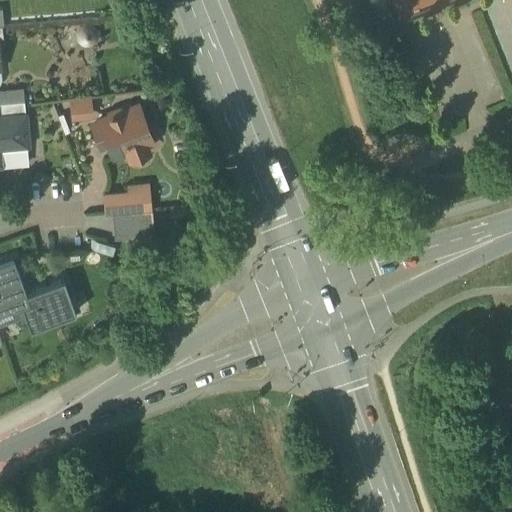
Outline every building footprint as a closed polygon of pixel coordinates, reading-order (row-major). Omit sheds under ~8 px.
[(70,99),(72,118),(91,116),(89,97),(70,99)] [(25,101),(0,103),(2,116),(26,114),(25,101)] [(138,106),(93,123),(101,144),(109,141),(114,154),(128,149),(131,157),(147,150),(144,142),(151,140),(138,106)] [(2,116),(0,115),(0,164),(3,165),(1,149),(27,146),(28,146),(26,114),(2,116)] [(27,146),(1,149),(3,165),(28,162),(27,146)] [(126,190),(101,192),(103,214),(112,214),(113,239),(154,237),(150,182),(127,183),(126,190)] [(13,259),(0,263),(0,310),(20,303),(28,300),(25,290),(13,259)] [(63,278),(25,290),(28,300),(20,303),(31,330),(76,313),(63,278)]
